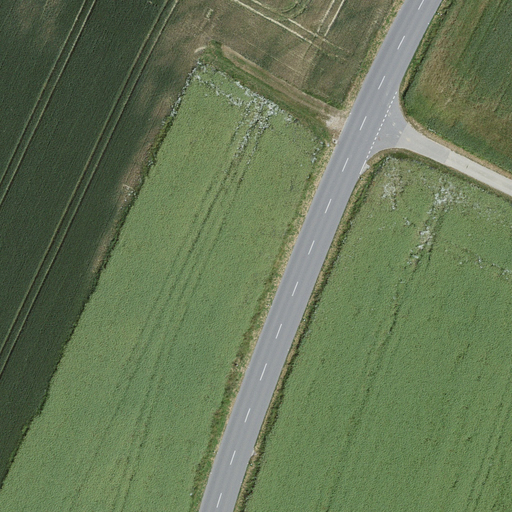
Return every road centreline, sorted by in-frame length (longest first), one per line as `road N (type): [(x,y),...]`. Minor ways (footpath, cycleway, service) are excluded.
road 1 (tertiary): [(217,511),(286,311),(360,128),(423,0)]
road 2 (track): [(511,190),(365,117)]
